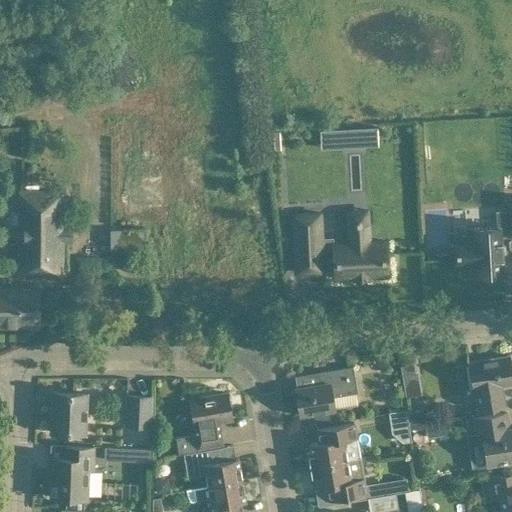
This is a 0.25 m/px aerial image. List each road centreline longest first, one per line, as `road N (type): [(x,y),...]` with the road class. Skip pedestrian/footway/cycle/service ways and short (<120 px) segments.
road 1 (residential): [(511,328),(309,334),(261,365)]
road 2 (residential): [(261,365),(221,350),(33,352),(10,361)]
road 3 (residential): [(6,511),(10,361)]
road 4 (residential): [(286,511),(261,365)]
